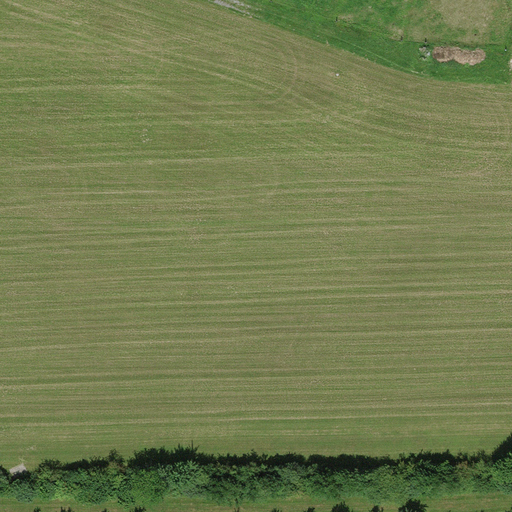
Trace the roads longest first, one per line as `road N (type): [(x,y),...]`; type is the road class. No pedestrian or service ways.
road 1 (track): [(0,462),(511,444)]
road 2 (track): [(448,58),(391,50),(220,0)]
